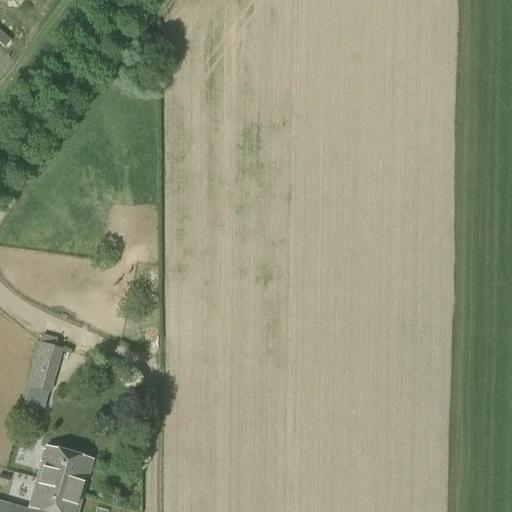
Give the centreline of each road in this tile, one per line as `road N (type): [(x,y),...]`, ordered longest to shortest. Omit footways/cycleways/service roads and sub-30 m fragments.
road 1 (unclassified): [(162,511),(155,382),(0,286)]
road 2 (unclassified): [(0,216),(165,0)]
